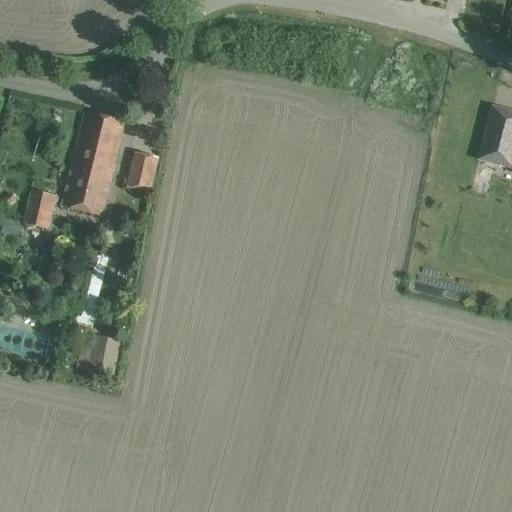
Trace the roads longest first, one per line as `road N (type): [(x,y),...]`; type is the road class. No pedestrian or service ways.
road 1 (unclassified): [(216,0),(180,18),(137,73),(100,91),(0,81)]
road 2 (unclassified): [(511,60),(445,30),(296,0)]
